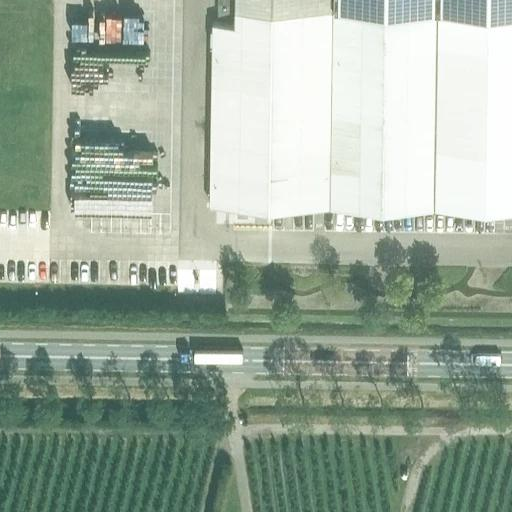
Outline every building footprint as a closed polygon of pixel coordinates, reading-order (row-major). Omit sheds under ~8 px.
[(214,22),(211,204),(331,206),(511,208),(511,0),(236,0),(236,23),(214,22)] [(219,0),(219,15),(233,15),(232,0),(219,0)] [(70,15),(68,47),(114,49),(115,47),(156,49),(157,41),(136,40),(136,34),(159,35),(160,18),(143,17),(142,24),(124,23),(125,11),(110,10),(109,27),(95,27),(96,17),(70,15)] [(160,64),(159,52),(85,53),(85,65),(160,64)] [(91,79),(126,81),(126,68),(92,67),(91,79)] [(167,88),(88,86),(88,106),(166,108),(167,88)] [(86,150),(86,135),(164,134),(163,116),(85,118),(85,115),(63,115),(63,132),(71,132),(72,150),(86,150)] [(160,186),(132,186),(132,163),(102,164),(104,224),(161,223),(160,186)] [(82,167),(82,183),(67,183),(68,200),(102,199),(102,166),(82,167)]
